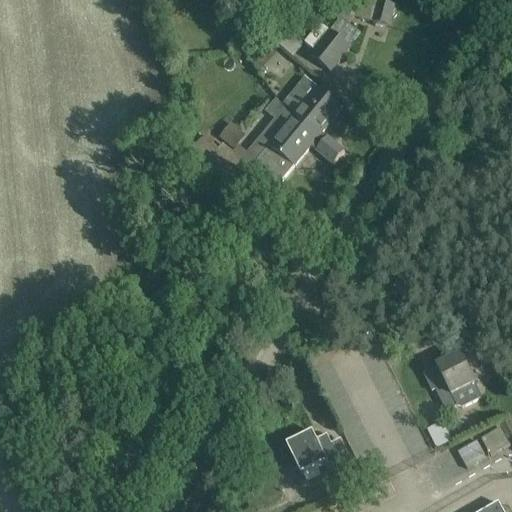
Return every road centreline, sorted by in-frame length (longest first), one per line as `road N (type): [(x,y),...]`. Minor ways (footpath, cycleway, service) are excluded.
road 1 (unclassified): [(168,511),(460,50),(483,0)]
road 2 (unknown): [(376,511),(511,456)]
